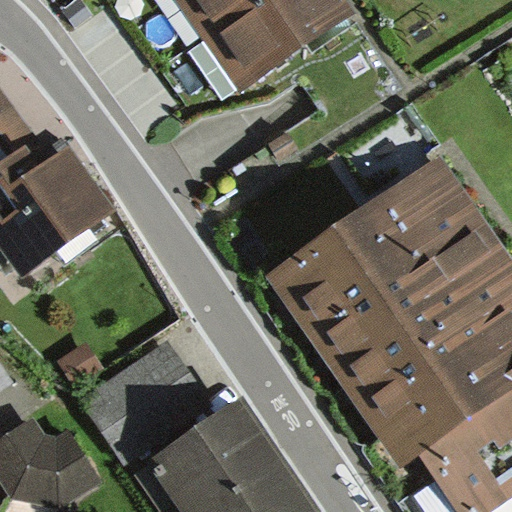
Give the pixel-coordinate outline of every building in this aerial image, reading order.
[(176,0),(237,89),(352,11),(344,0),(176,0)] [(0,81),(0,243),(22,274),(114,209),(67,144),(52,154),(0,81)] [(511,313),(421,179),(275,276),(394,453),(418,437),(467,511),(511,480),(511,313)] [(86,341),(57,361),(75,387),(104,367),(86,341)] [(166,341),(82,399),(125,461),(209,404),(166,341)] [(0,361),(0,391),(14,382),(0,361)] [(318,511),(319,511),(244,396),(150,457),(185,511),(318,511)] [(35,421),(0,442),(0,477),(13,497),(60,505),(101,480),(70,429),(57,437),(44,436),(35,421)]
